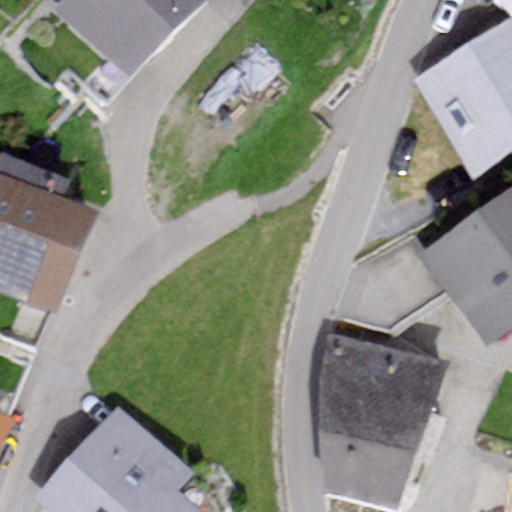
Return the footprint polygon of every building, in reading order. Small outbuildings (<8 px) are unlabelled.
[(222,15),(207,0),(72,0),(48,23),(53,27),(29,50),(97,122),(122,99),(127,104),(222,15)] [(511,0),(471,0),(505,34),(511,41),(511,0)] [(511,41),(505,34),(410,90),(471,193),(511,169),(511,41)] [(0,171),(0,314),(54,339),(99,241),(63,224),(72,203),(1,170),(0,171)] [(511,202),(418,265),(485,366),(511,347),(511,202)] [(405,511),(448,378),(327,342),(318,399),(322,511),(405,511)] [(192,474),(114,405),(35,494),(56,511),(205,511),(206,511),(180,488),(192,474)] [(0,449),(14,419),(0,412),(0,449)]
